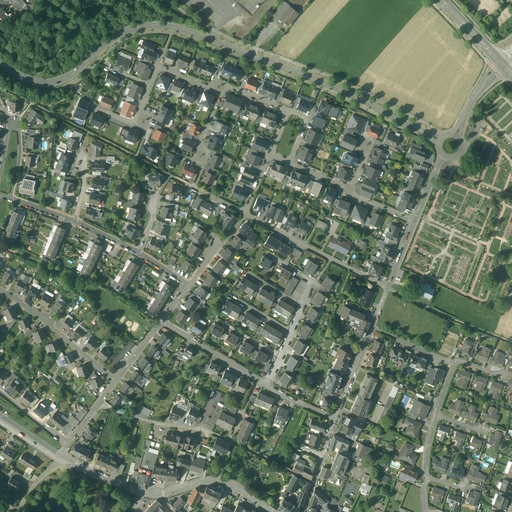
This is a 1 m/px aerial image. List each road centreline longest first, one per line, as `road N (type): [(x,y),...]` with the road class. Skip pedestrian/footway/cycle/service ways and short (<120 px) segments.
road 1 (tertiary): [(0,64),(49,83),(126,31),(165,26),(330,85),(439,140)]
road 2 (tertiary): [(272,511),(226,483),(151,494),(59,455)]
road 3 (residential): [(387,289),(244,214)]
road 4 (residential): [(425,511),(428,442),(456,359)]
road 5 (residential): [(115,380),(0,289)]
road 6 (residential): [(335,418),(387,289)]
road 7 (residential): [(161,320),(266,384)]
